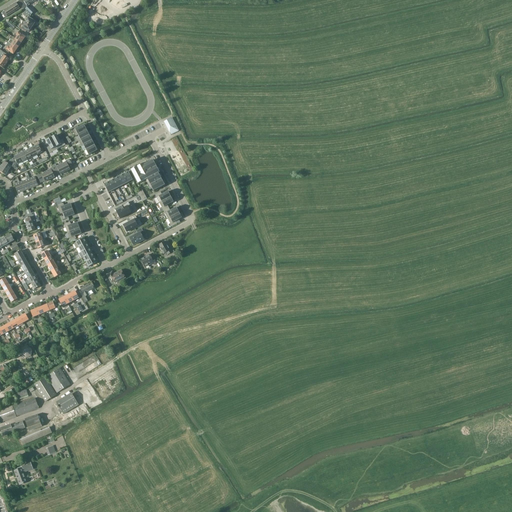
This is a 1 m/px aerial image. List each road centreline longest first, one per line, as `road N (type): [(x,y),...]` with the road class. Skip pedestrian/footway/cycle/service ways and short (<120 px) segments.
road 1 (track): [(250,178),(238,132),(220,107),(181,92),(154,32),(158,0)]
road 2 (residential): [(129,255),(191,216),(150,136),(110,157)]
road 3 (unknown): [(0,428),(105,369)]
